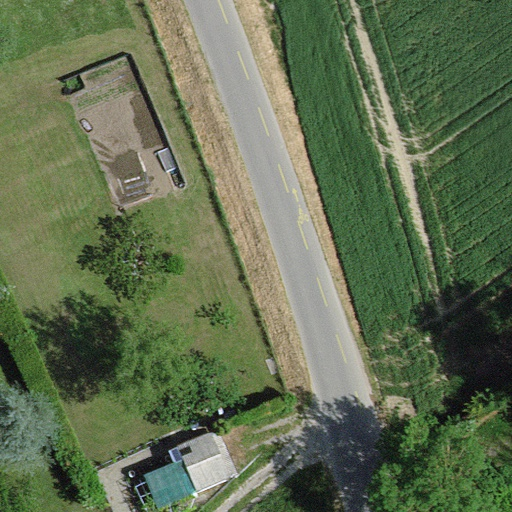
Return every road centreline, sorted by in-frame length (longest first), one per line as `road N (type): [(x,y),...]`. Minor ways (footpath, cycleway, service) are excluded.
road 1 (unclassified): [(374,511),(314,296),(205,0)]
road 2 (track): [(233,511),(349,413)]
